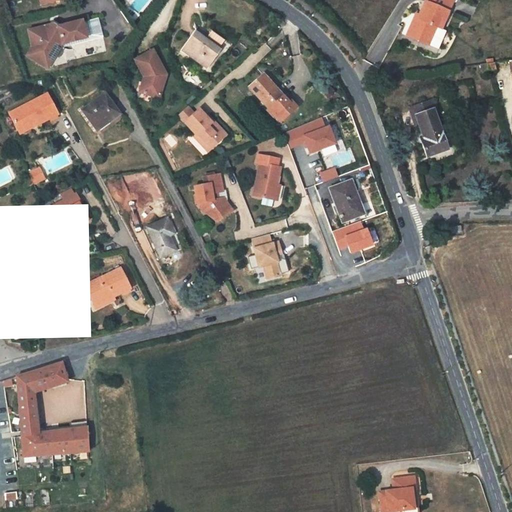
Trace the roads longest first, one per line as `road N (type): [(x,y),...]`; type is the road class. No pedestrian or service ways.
road 1 (residential): [(414,258),(5,369)]
road 2 (tertiary): [(414,258),(500,511)]
road 3 (tertiary): [(275,0),(338,53),(402,219)]
